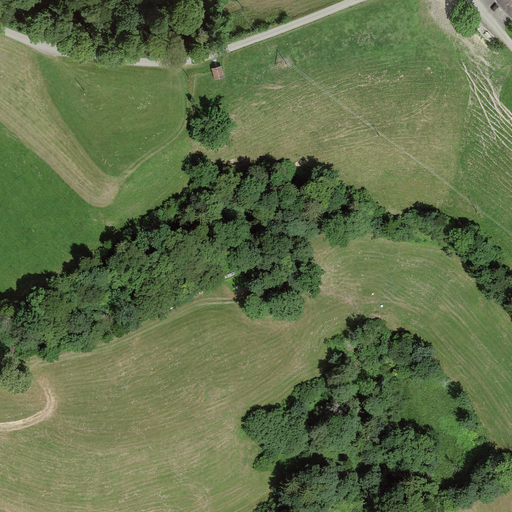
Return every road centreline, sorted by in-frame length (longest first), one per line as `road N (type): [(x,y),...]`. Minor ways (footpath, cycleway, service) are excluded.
road 1 (track): [(0,30),(27,44),(112,61),(190,62),(356,0)]
road 2 (track): [(0,360),(33,382),(47,409),(24,428),(0,431)]
